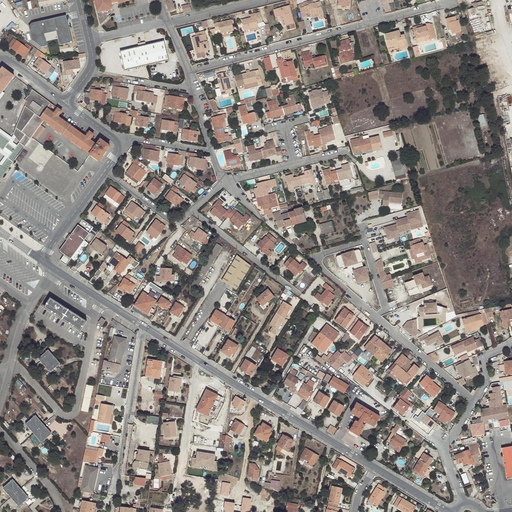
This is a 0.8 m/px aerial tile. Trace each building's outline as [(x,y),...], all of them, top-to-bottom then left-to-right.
[(113,13),(111,3),(111,1),(115,0),(116,0),(117,2),(117,4),(132,0),(93,0),(100,25),(107,18),(106,14),(113,13)] [(169,0),(165,2),(169,12),(175,9),(171,0),(169,0)] [(307,1),(303,2),(304,7),(299,8),(302,18),(307,17),(306,13),(305,10),(309,9),(310,12),(311,18),(319,16),(320,19),(324,18),(319,2),(314,3),(308,5),(307,1)] [(191,11),(188,4),(181,7),(183,13),(191,11)] [(289,5),(273,9),(275,17),(280,16),(282,26),(285,25),(287,30),(295,28),(289,5)] [(244,30),(250,29),(259,27),(258,23),(257,21),(262,20),(260,12),(255,13),(250,14),(251,17),(241,20),(244,30)] [(33,23),(29,28),(33,42),(43,49),(48,49),(47,36),(58,34),(62,48),(74,45),(65,16),(33,23)] [(452,34),(456,32),(461,31),(458,20),(456,20),(455,16),(445,19),(448,30),(451,30),(452,34)] [(219,26),(219,30),(220,33),(233,30),(231,20),(214,24),(215,28),(219,26)] [(422,27),(421,25),(412,27),(416,40),(429,37),(430,39),(436,38),(432,24),(428,23),(425,24),(426,26),(423,27),(422,27)] [(470,42),(465,25),(462,26),(467,43),(470,42)] [(196,36),(195,36),(199,52),(196,53),(197,58),(205,56),(204,52),(204,51),(208,50),(209,50),(204,30),(195,33),(196,36)] [(395,50),(399,49),(399,46),(407,44),(404,33),(400,34),(399,30),(384,34),(388,49),(394,47),(395,50)] [(19,53),(24,57),(31,47),(26,43),(25,46),(14,38),(8,46),(18,53),(19,53)] [(436,41),(439,51),(447,49),(444,38),(437,39),(437,40),(436,41)] [(140,45),(145,65),(167,60),(162,40),(144,44),(140,45)] [(347,44),(346,40),(338,41),(339,45),(338,46),(340,52),(341,55),(339,56),(338,56),(340,64),(356,60),(354,53),(353,48),(355,48),(353,42),(349,43),(347,44)] [(123,70),(145,65),(140,45),(137,46),(118,51),(123,70)] [(45,55),(38,50),(35,55),(39,58),(34,65),(40,69),(38,72),(44,76),(52,66),(42,59),(45,55)] [(312,59),(312,57),(311,54),(310,54),(309,50),(301,52),(304,67),(310,66),(309,63),(313,62),(314,66),(325,63),(323,56),(315,58),(312,59)] [(325,63),(314,66),(315,67),(327,64),(325,55),(323,56),(325,63)] [(73,60),(64,61),(65,71),(73,70),(73,68),(80,67),(78,56),(72,57),(73,60)] [(269,57),(264,58),(266,70),(272,69),(269,57)] [(278,68),(281,67),(283,67),(286,77),(287,77),(291,76),(291,78),(296,76),(292,60),(282,63),(281,59),(276,60),(278,68)] [(0,94),(2,92),(14,76),(2,68),(0,71),(0,94)] [(246,73),(234,76),(237,86),(238,86),(243,85),(244,85),(245,89),(258,85),(259,86),(262,85),(258,70),(249,72),(246,73)] [(206,80),(216,79),(215,72),(205,73),(206,80)] [(225,72),(216,74),(218,80),(219,79),(220,83),(222,88),(220,88),(222,95),(231,93),(230,88),(232,88),(229,76),(227,77),(225,72)] [(121,83),(111,82),(110,86),(113,87),(112,96),(120,97),(119,100),(126,101),(128,89),(120,88),(121,83)] [(145,87),(135,85),(134,92),(137,92),(136,100),(145,101),(152,102),(152,103),(156,103),(157,96),(153,96),(153,93),(144,91),(145,87)] [(90,93),(85,92),(84,102),(86,104),(89,105),(90,99),(101,100),(100,104),(104,105),(106,94),(104,94),(105,89),(101,88),(101,91),(95,90),(95,87),(91,87),(90,93)] [(43,121),(90,154),(99,161),(110,146),(100,139),(97,145),(90,140),(94,135),(89,132),(86,137),(58,117),(62,111),(57,108),(53,113),(47,109),(51,103),(32,89),(29,96),(28,96),(24,100),(26,102),(20,117),(16,125),(13,134),(19,142),(15,148),(8,143),(10,140),(0,133),(0,148),(3,150),(5,148),(11,152),(2,166),(0,164),(0,180),(16,159),(14,157),(20,149),(22,150),(32,137),(43,121)] [(316,91),(308,93),(312,107),(330,102),(327,91),(322,92),(321,89),(316,91)] [(0,99),(5,94),(2,92),(0,94),(0,152),(5,156),(0,162),(0,164),(2,166),(11,152),(5,148),(3,150),(0,148),(0,133),(10,140),(8,143),(15,148),(19,142),(13,134),(12,137),(0,128),(0,99)] [(188,94),(179,92),(178,97),(169,95),(169,96),(166,96),(165,102),(168,102),(167,107),(177,108),(177,106),(182,107),(185,108),(186,103),(183,102),(184,99),(190,99),(188,94)] [(273,96),(271,96),(272,100),(267,101),(269,111),(266,112),(267,119),(276,116),(276,115),(292,111),(292,112),(297,111),(301,110),(299,103),(295,105),(293,97),(286,99),(288,105),(278,107),(276,99),(280,98),(279,94),(273,96)] [(213,99),(208,101),(213,112),(218,110),(213,99)] [(243,124),(247,123),(247,122),(256,119),(256,120),(259,119),(257,111),(248,114),(245,105),(238,107),(243,124)] [(120,108),(111,107),(110,113),(115,114),(114,122),(125,124),(124,126),(129,126),(131,117),(128,117),(129,111),(126,111),(126,114),(119,113),(120,108)] [(138,113),(138,111),(133,110),(132,117),(136,118),(135,125),(147,127),(148,117),(140,116),(141,113),(138,113)] [(226,114),(215,117),(219,126),(225,141),(232,139),(231,136),(228,136),(228,133),(226,134),(224,134),(224,132),(221,122),(225,122),(224,118),(227,118),(226,114)] [(219,126),(215,117),(211,118),(213,122),(214,122),(218,138),(217,139),(218,143),(225,141),(219,126)] [(185,120),(180,119),(178,129),(183,129),(181,139),(190,140),(190,139),(196,140),(198,132),(186,130),(186,126),(184,126),(185,120)] [(178,122),(162,120),(161,129),(177,132),(178,122)] [(331,127),(323,129),(324,133),(314,136),(313,132),(310,133),(309,130),(305,132),(309,146),(313,145),(314,147),(322,145),(321,144),(322,144),(322,145),(332,142),(331,140),(335,140),(331,127)] [(361,150),(372,148),(376,146),(376,150),(382,149),(379,135),(369,138),(368,135),(363,137),(350,140),(351,142),(353,153),(354,156),(362,154),(361,150)] [(240,139),(235,140),(233,140),(235,148),(238,147),(239,150),(240,150),(241,153),(243,152),(240,139)] [(251,145),(246,147),(248,154),(243,155),(245,162),(255,159),(255,160),(263,158),(263,156),(271,154),(271,155),(276,154),(277,156),(282,155),(282,154),(280,148),(275,149),(273,140),(265,142),(266,143),(263,144),(264,148),(255,151),(255,147),(252,148),(251,145)] [(151,145),(143,144),(142,149),(144,149),(143,158),(151,160),(151,159),(158,160),(160,148),(156,148),(156,151),(151,150),(151,145)] [(16,159),(22,150),(20,149),(14,157),(16,159)] [(231,167),(235,166),(234,163),(231,154),(229,150),(223,152),(227,166),(231,165),(231,167)] [(234,163),(235,166),(240,164),(238,155),(232,156),(231,150),(229,150),(231,154),(234,163)] [(400,150),(396,152),(397,157),(396,157),(397,160),(391,161),(396,180),(406,177),(400,157),(402,156),(400,150)] [(178,155),(169,153),(166,167),(173,168),(173,164),(182,165),(184,156),(185,156),(185,152),(179,151),(178,155)] [(188,166),(197,168),(197,167),(204,168),(205,159),(197,158),(197,154),(187,152),(186,156),(189,157),(188,166)] [(136,176),(141,179),(148,169),(145,167),(145,168),(139,163),(140,162),(134,158),(132,162),(133,163),(127,172),(135,178),(136,176)] [(331,183),(330,181),(330,179),(338,177),(338,179),(339,181),(352,178),(348,164),(341,166),(342,169),(330,172),(330,168),(322,170),(326,185),(331,183)] [(186,172),(183,169),(181,172),(184,174),(179,182),(185,187),(183,189),(189,193),(191,191),(193,193),(197,188),(195,187),(197,183),(190,178),(192,175),(187,171),(186,172)] [(294,189),(293,187),(293,185),(309,181),(310,183),(310,185),(315,184),(311,169),(304,171),(305,175),(293,177),(293,174),(286,176),(289,190),(294,189)] [(146,188),(150,192),(151,190),(156,194),(163,184),(154,178),(146,188)] [(275,179),(256,183),(257,188),(255,188),(257,197),(260,196),(263,209),(278,206),(276,199),(270,200),(266,188),(277,186),(275,179)] [(125,197),(111,187),(106,194),(103,198),(116,207),(118,203),(119,204),(125,197)] [(178,190),(173,187),(170,190),(171,190),(166,198),(172,203),(173,202),(178,206),(183,199),(176,194),(178,191),(178,190)] [(377,190),(367,193),(369,200),(378,198),(377,190)] [(402,193),(380,191),(379,198),(383,198),(383,205),(388,205),(389,201),(401,203),(402,193)] [(219,199),(213,206),(215,207),(213,208),(211,211),(215,215),(220,219),(223,216),(226,219),(228,217),(230,219),(230,220),(234,223),(240,228),(242,225),(243,224),(245,224),(250,218),(246,214),(244,217),(234,209),(232,211),(229,208),(227,211),(221,206),(223,203),(219,199)] [(145,212),(132,202),(124,212),(134,219),(136,217),(140,219),(145,212)] [(92,213),(97,217),(98,218),(99,217),(104,221),(104,222),(106,224),(110,220),(107,218),(109,215),(102,210),(104,206),(99,203),(92,213)] [(315,209),(316,213),(320,212),(321,215),(324,214),(323,211),(327,210),(326,206),(315,209)] [(288,213),(292,225),(306,221),(302,207),(294,210),(294,211),(288,212),(288,213)] [(396,224),(384,228),(388,240),(400,236),(399,233),(411,229),(410,225),(422,222),(419,210),(406,213),(407,217),(395,220),(396,224)] [(279,211),(272,213),(273,218),(274,218),(275,221),(276,224),(277,228),(285,226),(285,227),(286,227),(290,225),(292,225),(288,213),(280,215),(279,211)] [(165,226),(156,220),(147,232),(151,235),(149,238),(152,239),(152,240),(152,241),(153,241),(154,241),(155,241),(156,241),(156,240),(160,235),(159,234),(165,226)] [(131,238),(133,239),(134,238),(131,236),(134,233),(127,228),(129,225),(124,221),(116,231),(122,236),(121,238),(127,242),(131,238)] [(333,226),(331,221),(319,224),(322,234),(334,231),(333,226)] [(78,225),(59,251),(65,254),(60,260),(66,265),(71,259),(75,262),(88,243),(84,240),(89,233),(78,225)] [(188,236),(195,241),(196,239),(198,240),(205,245),(208,241),(205,238),(208,235),(199,228),(195,233),(192,231),(188,236)] [(265,236),(262,240),(258,245),(261,248),(262,249),(261,251),(268,256),(272,252),(268,249),(276,240),(269,233),(266,236),(265,236)] [(419,238),(410,241),(412,248),(415,258),(417,263),(423,261),(422,259),(431,256),(427,244),(424,245),(423,242),(421,242),(419,238)] [(107,246),(96,239),(92,245),(91,246),(98,251),(99,250),(102,253),(107,246)] [(144,246),(139,242),(134,250),(139,253),(144,246)] [(90,243),(88,246),(101,255),(102,253),(99,250),(98,251),(91,246),(92,245),(90,243)] [(369,245),(372,254),(378,252),(375,243),(369,245)] [(217,244),(191,286),(196,289),(222,247),(217,244)] [(172,256),(179,261),(180,259),(182,261),(186,264),(189,259),(192,256),(178,245),(174,250),(176,252),(172,256)] [(339,268),(343,267),(343,264),(347,263),(347,264),(351,263),(353,264),(355,270),(354,271),(355,275),(357,274),(358,278),(356,279),(356,281),(359,282),(368,279),(369,277),(366,267),(364,266),(362,262),(364,259),(361,250),(358,249),(337,255),(336,258),(339,268)] [(134,268),(139,263),(130,256),(127,260),(117,252),(110,262),(116,267),(114,269),(120,274),(122,271),(123,272),(129,262),(132,264),(131,265),(134,268)] [(236,289),(250,266),(237,255),(222,281),(236,289)] [(287,268),(291,271),(296,275),(298,272),(300,271),(301,272),(307,265),(303,262),(300,265),(290,257),(284,265),(287,267),(287,268)] [(384,289),(396,286),(393,273),(387,274),(383,259),(377,260),(384,289)] [(78,260),(74,265),(78,268),(82,263),(78,260)] [(94,275),(90,281),(91,282),(93,284),(104,268),(101,266),(99,270),(98,269),(94,275)] [(145,269),(139,266),(136,271),(142,275),(145,269)] [(156,282),(165,282),(165,280),(167,280),(175,281),(175,275),(171,275),(171,269),(161,268),(160,276),(157,276),(156,282)] [(405,283),(408,291),(418,287),(417,285),(421,283),(422,285),(423,288),(432,285),(428,275),(424,277),(422,273),(413,276),(414,279),(405,283)] [(135,285),(124,278),(118,288),(123,290),(124,289),(130,293),(135,285)] [(161,289),(150,282),(148,286),(161,294),(157,300),(158,301),(160,298),(161,299),(162,298),(171,303),(175,297),(161,289)] [(327,305),(331,300),(335,296),(331,293),(333,290),(326,283),(323,286),(326,289),(321,295),(318,293),(314,297),(321,303),(322,301),(323,303),(327,305)] [(131,309),(151,321),(154,316),(153,315),(149,312),(153,306),(157,300),(161,294),(148,286),(147,285),(143,292),(135,305),(134,304),(131,309)] [(267,301),(268,302),(274,297),(268,289),(267,290),(264,285),(262,289),(263,291),(264,290),(265,292),(256,299),(261,305),(267,301)] [(44,308),(62,320),(68,310),(51,298),(44,308)] [(167,310),(171,303),(162,298),(161,299),(160,298),(158,301),(159,302),(157,304),(167,310)] [(181,311),(184,307),(178,303),(180,300),(178,299),(170,312),(178,317),(181,311)] [(287,312),(290,306),(283,301),(269,325),(272,327),(269,331),(275,335),(277,330),(276,329),(280,323),(281,324),(288,312),(287,312)] [(425,316),(425,315),(425,313),(437,312),(440,313),(441,312),(446,313),(447,308),(437,306),(436,302),(424,304),(424,307),(420,307),(420,317),(425,316)] [(491,307),(484,309),(485,313),(487,318),(493,316),(491,307)] [(345,308),(343,310),(349,314),(349,313),(363,324),(363,325),(368,329),(370,326),(356,316),(345,308)] [(511,310),(511,309),(501,311),(504,328),(508,327),(506,320),(511,318),(511,310)] [(62,320),(80,331),(86,322),(68,310),(62,320)] [(219,325),(225,316),(216,310),(208,323),(214,327),(215,325),(216,323),(219,325)] [(349,314),(343,310),(335,321),(350,332),(360,340),(368,329),(363,325),(363,324),(349,313),(349,314)] [(477,327),(488,323),(487,318),(485,313),(462,319),(466,332),(472,331),(471,328),(470,326),(476,324),(477,327)] [(235,321),(225,316),(219,325),(229,331),(235,321)] [(421,334),(418,320),(408,322),(410,336),(421,334)] [(332,342),(333,343),(339,334),(330,328),(329,329),(325,326),(320,333),(328,339),(332,342)] [(430,336),(429,333),(419,337),(422,342),(425,340),(428,346),(438,341),(439,345),(446,342),(441,331),(430,336)] [(328,339),(320,333),(312,344),(324,353),(332,342),(328,339)] [(375,336),(370,341),(372,342),(366,349),(367,349),(364,353),(370,358),(373,355),(380,361),(386,354),(387,356),(392,350),(375,336)] [(109,361),(121,364),(127,340),(114,337),(109,361)] [(464,341),(460,342),(451,346),(453,352),(465,346),(466,348),(468,352),(482,345),(479,338),(474,341),(472,337),(464,341)] [(238,346),(228,340),(222,351),(230,356),(232,353),(233,354),(238,346)] [(244,357),(236,370),(240,373),(243,370),(251,375),(257,363),(253,361),(252,363),(249,361),(257,349),(253,347),(246,359),(244,357)] [(334,362),(345,352),(340,348),(330,359),(327,362),(332,366),(335,363),(334,362)] [(278,349),(272,360),(282,366),(288,355),(278,349)] [(43,355),(49,362),(54,357),(48,351),(43,355)] [(434,352),(427,356),(430,358),(436,363),(438,361),(438,356),(434,352)] [(409,364),(411,361),(402,354),(395,363),(397,365),(391,371),(391,372),(389,375),(395,380),(409,364)] [(39,359),(44,366),(49,362),(43,355),(39,359)] [(320,357),(317,355),(315,359),(323,365),(325,361),(321,358),(320,357)] [(60,364),(54,357),(49,362),(55,368),(60,364)] [(151,376),(161,377),(162,369),(163,361),(148,359),(146,377),(151,377),(151,376)] [(119,374),(121,364),(109,361),(104,360),(102,370),(119,374)] [(282,366),(272,360),(270,362),(281,368),(282,366)] [(456,366),(459,372),(460,371),(462,375),(464,378),(470,375),(471,378),(475,376),(474,373),(477,372),(474,366),(473,367),(469,360),(465,362),(464,360),(456,364),(456,366)] [(55,368),(49,362),(44,366),(50,372),(55,368)] [(409,364),(395,380),(401,385),(404,383),(405,383),(410,376),(412,378),(420,369),(414,364),(412,366),(409,364)] [(365,386),(374,374),(362,365),(353,375),(361,381),(360,382),(365,386)] [(297,389),(301,382),(294,377),(298,372),(294,369),(292,371),(291,370),(289,374),(289,375),(284,383),(290,387),(293,388),(291,391),(294,393),(297,389)] [(320,371),(318,377),(324,379),(327,373),(320,371)] [(431,383),(432,382),(433,381),(427,375),(420,383),(426,389),(425,390),(434,397),(440,390),(431,383)] [(336,389),(338,390),(344,393),(349,385),(333,376),(329,384),(336,389)] [(179,392),(181,379),(174,378),(171,377),(169,390),(179,392)] [(297,389),(294,393),(302,398),(303,395),(308,398),(313,389),(312,388),(315,383),(309,380),(306,385),(301,382),(297,389)] [(511,380),(503,381),(504,390),(511,388),(511,380)] [(441,389),(432,382),(431,383),(440,390),(441,389)] [(490,407),(503,405),(500,392),(501,392),(499,382),(492,383),(490,386),(492,388),(493,393),(490,394),(491,400),(489,401),(490,407)] [(163,393),(164,385),(157,384),(156,392),(163,393)] [(81,410),(88,412),(93,387),(86,385),(81,410)] [(405,387),(400,394),(401,395),(403,397),(409,390),(405,387)] [(197,410),(212,418),(216,409),(218,409),(220,405),(219,404),(222,397),(207,390),(197,410)] [(412,393),(409,390),(403,397),(407,400),(412,393)] [(154,400),(162,401),(163,393),(156,392),(155,393),(155,395),(154,400)] [(314,401),(318,404),(324,407),(329,398),(319,392),(314,401)] [(105,396),(97,394),(95,404),(98,405),(100,400),(104,401),(105,396)] [(407,400),(403,397),(401,395),(399,398),(400,399),(394,408),(398,411),(399,410),(404,414),(410,407),(411,408),(413,405),(407,400)] [(233,405),(241,410),(246,402),(236,396),(232,402),(234,403),(233,405)] [(334,401),(329,410),(335,414),(339,416),(344,407),(334,401)] [(445,409),(446,407),(446,406),(439,402),(434,411),(441,415),(438,419),(446,424),(448,420),(450,422),(454,414),(445,409)] [(380,417),(357,403),(351,413),(361,419),(359,422),(356,420),(350,430),(358,436),(365,425),(362,424),(364,420),(374,426),(380,417)] [(98,422),(109,424),(113,406),(102,404),(98,422)] [(490,407),(480,409),(481,419),(482,425),(485,424),(488,424),(499,422),(500,428),(510,426),(509,420),(510,420),(507,407),(507,404),(503,405),(490,407)] [(433,425),(436,423),(432,420),(425,414),(423,412),(418,418),(416,416),(414,419),(419,423),(421,421),(431,429),(433,425)] [(43,425),(35,416),(30,420),(38,429),(43,425)] [(160,417),(148,416),(146,424),(159,425),(160,417)] [(482,425),(481,419),(472,420),(473,424),(471,425),(473,436),(484,434),(483,428),(482,425)] [(38,429),(30,420),(26,424),(33,433),(38,429)] [(228,433),(232,435),(235,431),(243,436),(248,428),(236,421),(228,433)] [(175,422),(168,422),(164,423),(166,438),(176,437),(175,422)] [(96,423),(95,430),(109,432),(110,424),(96,423)] [(255,434),(267,441),(272,433),(270,432),(272,429),(263,423),(261,427),(260,426),(255,434)] [(401,427),(397,424),(386,442),(390,444),(388,446),(399,452),(406,440),(396,434),(401,427)] [(51,433),(43,425),(38,429),(46,437),(51,433)] [(328,432),(333,435),(336,430),(330,426),(328,430),(327,430),(327,431),(328,432)] [(33,433),(41,442),(46,437),(38,429),(33,433)] [(101,440),(111,443),(113,435),(103,433),(101,440)] [(233,439),(226,435),(226,436),(225,441),(224,451),(228,452),(230,442),(232,442),(233,439)] [(278,445),(276,449),(281,452),(283,448),(288,452),(291,447),(290,447),(293,441),(283,435),(277,445),(278,445)] [(474,464),(479,462),(478,460),(482,459),(480,448),(479,447),(479,442),(477,443),(469,444),(470,449),(469,450),(473,463),(474,464)] [(511,446),(502,448),(509,486),(511,485),(511,446)] [(85,449),(83,462),(96,463),(98,451),(85,449)] [(301,457),(305,459),(309,462),(308,464),(312,467),(319,456),(306,449),(301,457)] [(469,450),(468,449),(462,450),(464,452),(455,455),(457,460),(454,461),(455,465),(463,462),(464,465),(468,463),(468,465),(473,463),(469,450)] [(146,468),(147,468),(150,451),(140,450),(139,454),(137,454),(136,461),(135,461),(134,462),(134,463),(133,465),(134,466),(135,467),(136,467),(137,467),(138,467),(146,468)] [(193,457),(192,467),(203,468),(203,465),(209,465),(208,470),(217,471),(219,453),(198,451),(198,457),(193,457)] [(433,459),(424,453),(420,458),(413,471),(417,473),(418,472),(424,475),(427,469),(433,459)] [(332,467),(347,476),(349,472),(352,473),(355,468),(338,458),(332,467)] [(169,461),(168,462),(160,463),(159,463),(162,480),(173,478),(169,461)] [(248,476),(258,477),(259,470),(256,465),(251,464),(248,476)] [(81,491),(93,493),(99,468),(86,466),(81,491)] [(146,479),(136,477),(135,485),(145,486),(146,479)] [(20,489),(12,480),(8,484),(16,493),(20,489)] [(16,493),(8,484),(3,488),(11,497),(16,493)] [(368,501),(374,504),(377,506),(387,489),(379,484),(368,501)] [(336,511),(341,491),(337,490),(338,487),(332,486),(326,511),(336,511)] [(28,498),(20,489),(16,493),(23,502),(28,498)] [(11,497),(18,506),(23,502),(16,493),(11,497)] [(394,505),(405,511),(409,511),(412,509),(414,511),(416,507),(399,496),(394,505)] [(91,511),(94,503),(83,500),(80,511),(91,511)] [(296,511),(298,504),(288,502),(285,511),(296,511)]
